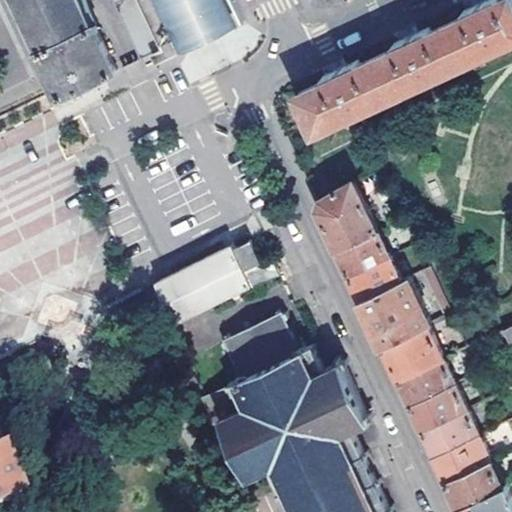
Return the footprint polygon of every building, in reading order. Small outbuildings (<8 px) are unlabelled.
[(18,0),(41,48),(39,50),(61,95),(117,68),(96,23),(94,24),(82,0),(18,0)] [(243,11),(237,0),(115,0),(143,56),(243,11)] [(346,55),(331,62),(333,66),(335,70),(324,74),(327,78),(302,91),(319,127),(511,34),(511,0),(470,0),(472,4),(464,8),(465,12),(431,29),(429,25),(418,30),(414,22),(400,29),(401,32),(403,37),(393,41),(395,45),(361,61),(360,58),(349,63),(346,55)] [(328,196),(323,209),(339,242),(341,247),(382,228),(360,181),(328,196)] [(408,216),(394,222),(398,231),(413,225),(408,216)] [(354,274),(394,255),(382,228),(341,247),(351,268),(354,274)] [(247,268),(262,261),(252,240),(237,247),(235,242),(158,279),(176,323),(255,286),(247,268)] [(247,268),(255,286),(282,273),(274,255),(262,261),(247,268)] [(362,292),(365,298),(406,279),(394,255),(354,274),(362,292)] [(432,267),(423,271),(444,316),(454,312),(432,267)] [(386,343),(431,323),(433,321),(413,276),(406,279),(365,298),(372,314),(386,343)] [(392,511),(392,510),(397,507),(395,502),(389,504),(380,484),(385,481),(382,476),(377,478),(367,457),(373,455),(370,449),(365,451),(355,429),(360,427),(359,425),(366,421),(368,426),(374,423),(372,418),(377,416),(374,409),(369,412),(348,365),(352,363),(349,356),(345,358),(343,354),(337,357),(339,361),(327,366),(318,347),(321,345),(318,339),(315,341),(310,343),(306,335),(299,339),(289,318),(294,316),(290,309),(286,311),(284,307),(278,310),(280,314),(235,335),(234,331),(226,335),(228,339),(223,341),(226,348),(231,346),(243,372),(239,375),(239,377),(228,383),(230,388),(233,387),(242,407),(229,412),(227,409),(221,411),(223,416),(218,418),(221,425),(226,423),(247,470),(242,472),(245,478),(251,476),(253,480),(259,477),(257,472),(265,469),(266,471),(271,469),(281,490),(276,493),(279,499),(283,497),(290,511),(392,511)] [(402,377),(446,356),(431,323),(386,343),(399,372),(402,377)] [(511,343),(504,328),(494,333),(507,361),(511,358),(511,343)] [(415,406),(459,384),(446,356),(402,377),(412,400),(415,406)] [(424,425),(427,431),(471,409),(459,384),(415,406),(424,425)] [(439,456),(483,435),(471,409),(427,431),(437,451),(439,456)] [(449,476),(451,481),(495,460),(483,435),(439,456),(449,476)] [(0,506),(28,494),(9,447),(0,451),(0,506)] [(463,506),(506,485),(495,460),(451,481),(460,501),(463,506)] [(465,511),(511,511),(511,485),(511,483),(506,485),(463,506),(465,511)]
